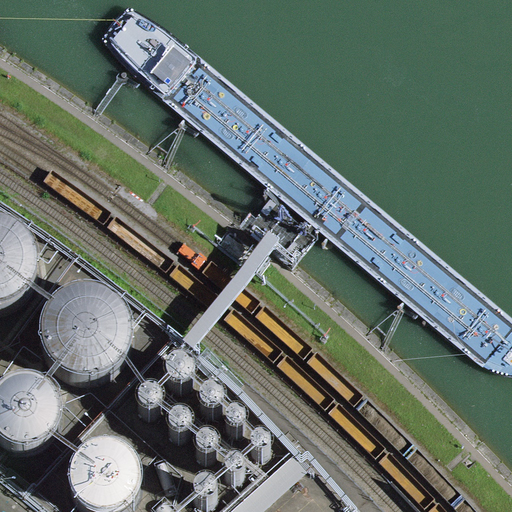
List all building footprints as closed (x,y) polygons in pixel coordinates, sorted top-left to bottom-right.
[(31,253),(18,240),(4,233),(0,232),(0,323),(6,322),(21,313),(32,301),(37,285),(37,269),(31,253)] [(61,312),(50,322),(43,336),(41,353),(45,369),(54,382),(68,392),(84,397),(100,396),(115,389),(127,378),(134,363),(136,347),(132,331),(122,316),(108,307),(92,303),(76,304),(61,312)] [(197,377),(193,374),(189,371),(183,371),(178,372),(174,375),(171,379),(169,384),(169,389),(171,394),(174,397),(179,400),(184,401),(191,399),(195,396),(198,392),(200,387),(199,382),(197,377)] [(61,412),(50,400),(39,395),(27,393),(15,396),(4,403),(0,409),(0,449),(8,458),(19,463),(31,465),(43,462),(52,457),(60,447),(64,436),(65,423),(61,412)] [(149,402),(144,406),(141,410),(140,414),(141,419),(143,423),(144,425),(148,427),(153,428),(158,428),(162,426),(164,424),(166,420),(167,415),(166,410),(165,408),(162,405),(158,402),(153,402),(149,402)] [(226,411),(223,405),(219,403),(214,403),(210,403),(206,406),(203,410),(202,414),(202,419),(204,423),(206,425),(210,427),(214,428),(219,427),(221,426),(224,423),(227,419),(227,415),(226,411)] [(252,429),(250,427),(246,424),(242,424),(238,424),(234,426),(231,430),(230,434),(230,438),(232,442),(235,445),(239,447),(243,447),(247,446),(250,444),(252,441),(254,437),(253,433),(252,429)] [(197,436),(194,430),(190,427),(186,426),(181,427),(177,429),(174,433),(172,437),(172,441),(174,445),(176,449),(180,451),(185,452),(191,451),(194,448),(197,444),(198,440),(197,436)] [(223,459),(219,453),(216,451),(212,450),(208,450),(204,452),(201,455),(200,459),(200,463),(201,467),(203,470),(207,473),(211,474),(216,472),(220,470),(222,467),(223,463),(223,459)] [(274,456),(272,453),(269,451),(266,450),(262,450),(259,451),(256,455),(255,458),(255,462),(256,465),(258,467),(261,469),(264,470),(268,469),(270,468),(273,466),(274,463),(275,459),(274,456)] [(263,511),(308,472),(292,457),(230,511),(263,511)] [(92,465),(80,475),(75,486),(73,498),(76,510),(77,511),(139,511),(141,510),(144,498),(142,486),(136,475),(127,467),(116,462),(104,462),(92,465)] [(232,474),(229,476),(227,479),(227,483),(227,487),(229,490),(232,492),(235,493),(239,493),(242,492),(245,490),(247,488),(248,484),(247,480),(246,477),(243,474),(239,473),(236,472),(232,474)] [(205,497),(202,498),(200,501),(198,505),(198,509),(198,511),(220,511),(221,510),(221,505),(220,502),(217,499),(214,497),(209,496),(205,497)]
